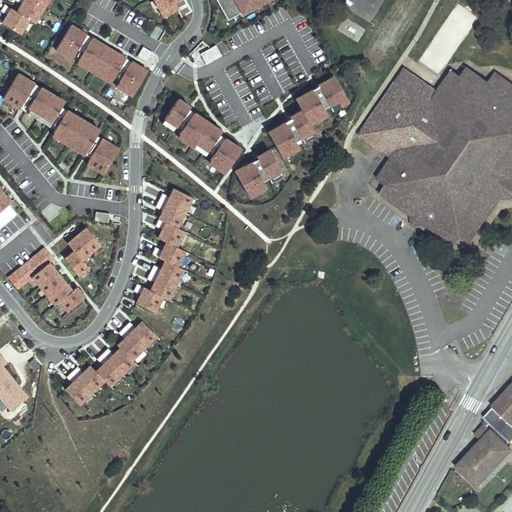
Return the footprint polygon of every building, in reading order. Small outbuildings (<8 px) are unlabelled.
[(35,23),(48,0),(14,0),(15,0),(21,4),(17,12),(4,4),(0,11),(7,15),(2,23),(20,34),(29,20),(35,23)] [(154,0),(164,18),(178,10),(174,3),(179,0),(154,0)] [(216,0),(227,20),(262,0),(216,0)] [(86,35),(71,25),(55,50),(63,55),(66,50),(74,55),(86,35)] [(80,58),(92,38),(86,35),(74,55),(80,58)] [(114,78),(126,58),(92,38),(80,58),(89,64),(86,69),(102,78),(105,73),(114,78)] [(210,62),(224,51),(216,41),(202,52),(210,62)] [(146,62),(152,52),(143,47),(137,56),(146,62)] [(74,55),(66,50),(63,55),(71,60),(74,55)] [(86,69),(89,64),(80,58),(77,63),(86,69)] [(119,82),(131,62),(126,58),(114,78),(119,82)] [(132,96),(147,71),(131,62),(119,82),(127,86),(124,91),(132,96)] [(483,78),(472,71),(466,81),(483,78)] [(111,83),(114,78),(105,73),(102,78),(111,83)] [(408,73),(362,140),(395,162),(386,175),(390,189),(393,203),(415,218),(421,217),(428,221),(429,227),(448,241),(464,239),(478,236),(504,199),(501,189),(506,182),(511,181),(511,83),(500,75),(493,85),(483,78),(466,81),(449,83),(441,95),(408,73)] [(34,84),(18,74),(3,99),(10,103),(14,98),(23,103),(34,84)] [(466,81),(456,74),(449,83),(466,81)] [(348,101),(334,76),(317,85),(318,86),(329,105),(337,101),(340,106),(348,101)] [(124,91),(127,86),(119,82),(116,87),(124,91)] [(55,130),(67,110),(61,107),(52,122),(28,108),(40,87),(34,84),(23,103),(19,109),(55,130)] [(329,105),(318,86),(312,89),(323,109),(329,105)] [(40,87),(28,108),(52,122),(61,107),(64,101),(40,87)] [(324,109),(323,109),(312,89),(295,99),(301,110),(289,117),(291,119),(301,138),(311,132),(313,131),(309,125),(317,120),(314,115),(324,109)] [(23,103),(14,98),(10,103),(19,109),(23,103)] [(176,127),(188,109),(190,107),(178,99),(164,119),(175,126),(176,127)] [(340,106),(337,101),(329,105),(332,110),(340,106)] [(181,131),(194,113),(188,109),(176,127),(181,131)] [(327,115),(324,109),(314,115),(317,120),(327,115)] [(87,150),(96,135),(99,130),(67,110),(55,130),(64,135),(60,141),(76,150),(79,145),(87,150)] [(208,150),(219,134),(221,131),(194,113),(181,131),(181,132),(189,138),(186,143),(193,148),(197,143),(208,150)] [(175,126),(164,119),(161,123),(172,130),(175,126)] [(301,138),(291,119),(285,122),(295,141),(301,138)] [(295,141),(285,122),(268,132),(282,158),(290,153),(287,148),(296,142),(295,141)] [(60,141),(64,135),(55,130),(51,135),(60,141)] [(186,143),(189,138),(181,132),(177,137),(186,143)] [(304,142),(313,137),(311,132),(301,138),(304,142)] [(214,154),(225,138),(219,134),(208,150),(214,154)] [(90,158),(102,139),(96,135),(87,150),(84,155),(90,158)] [(225,138),(214,154),(212,157),(220,163),(217,168),(224,173),(241,149),(225,138)] [(103,174),(118,149),(102,139),(90,158),(99,164),(96,169),(103,174)] [(299,148),(296,142),(287,148),(290,153),(299,148)] [(205,156),(208,150),(197,143),(193,148),(205,156)] [(84,155),(87,150),(79,145),(76,150),(84,155)] [(281,171),(269,150),(256,157),(258,159),(268,178),(278,172),(281,171)] [(220,163),(212,157),(208,162),(217,168),(220,163)] [(96,169),(99,164),(90,158),(87,164),(96,169)] [(268,178),(258,159),(252,162),(262,181),(268,178)] [(263,182),(262,181),(252,162),(235,172),(249,197),(257,193),(254,187),(263,182)] [(280,177),(278,172),(268,178),(270,182),(280,177)] [(390,189),(386,175),(381,183),(390,189)] [(511,197),(511,181),(506,182),(501,189),(504,199),(511,197)] [(257,193),(266,188),(263,182),(254,187),(257,193)] [(168,300),(183,269),(177,266),(185,251),(176,247),(184,231),(177,228),(192,197),(174,188),(169,197),(162,193),(155,207),(162,211),(155,226),(162,229),(158,238),(166,242),(162,250),(155,247),(151,254),(164,261),(161,268),(153,265),(146,279),(154,282),(150,290),(137,284),(133,291),(140,294),(136,303),(155,312),(162,297),(168,300)] [(11,203),(0,189),(0,229),(18,215),(9,204),(11,203)] [(393,203),(390,189),(384,197),(393,203)] [(108,223),(109,214),(96,212),(94,221),(108,223)] [(428,221),(421,217),(415,218),(429,227),(428,221)] [(82,260),(100,245),(86,228),(67,243),(74,251),(64,259),(78,276),(88,268),(82,260)] [(472,244),(478,236),(464,239),(472,244)] [(464,239),(448,241),(458,247),(464,239)] [(72,291),(49,263),(54,259),(45,248),(8,278),(17,289),(31,277),(55,305),(59,302),(67,311),(85,297),(76,287),(72,291)] [(85,410),(135,362),(132,360),(156,336),(142,321),(135,328),(129,322),(118,332),(124,338),(117,345),(120,348),(113,354),(108,348),(96,359),(102,365),(95,371),(90,365),(83,372),(77,366),(66,377),(72,383),(65,389),(85,410)] [(28,397),(2,366),(6,363),(0,355),(0,397),(11,411),(28,397)] [(485,438),(461,463),(479,483),(511,448),(511,445),(507,441),(509,439),(511,442),(511,440),(511,387),(485,415),(491,421),(489,423),(486,421),(477,431),(485,438)]
